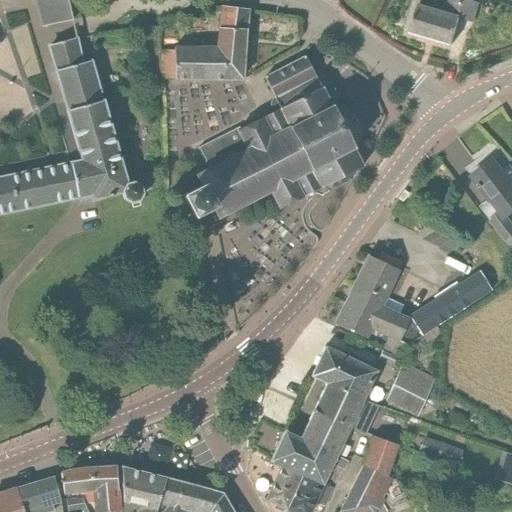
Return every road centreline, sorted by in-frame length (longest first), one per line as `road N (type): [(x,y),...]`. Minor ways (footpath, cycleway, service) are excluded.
road 1 (tertiary): [(191,390),(246,351),(301,295),(417,140),(450,109)]
road 2 (tertiary): [(0,466),(191,390)]
road 3 (residential): [(450,109),(309,8)]
road 4 (residential): [(191,390),(252,511)]
